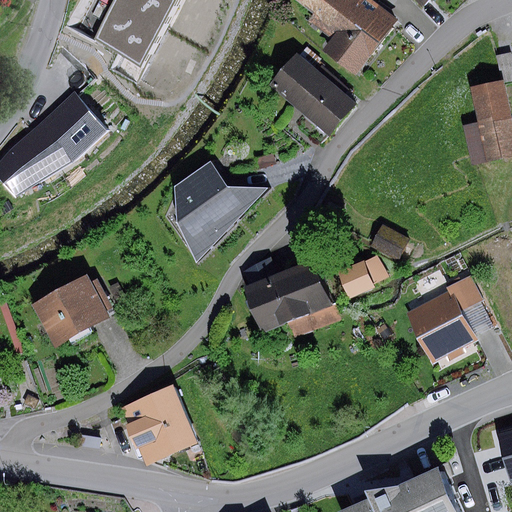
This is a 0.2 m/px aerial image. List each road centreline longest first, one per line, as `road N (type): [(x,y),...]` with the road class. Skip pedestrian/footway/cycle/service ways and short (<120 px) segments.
road 1 (residential): [(15,464),(32,431),(129,389),(181,353),(342,143),(472,19),(511,1)]
road 2 (residential): [(511,388),(300,481),(246,496),(187,493)]
road 3 (residential): [(187,493),(15,464)]
road 4 (unclassified): [(0,123),(35,67),(53,0)]
